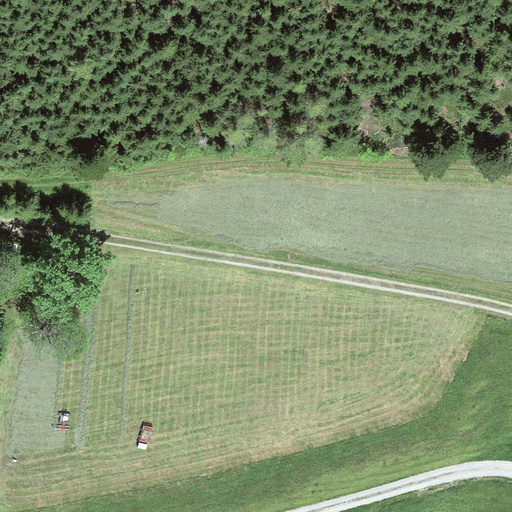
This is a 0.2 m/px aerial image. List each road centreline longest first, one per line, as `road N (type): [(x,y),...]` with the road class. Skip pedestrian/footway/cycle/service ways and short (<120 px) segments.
road 1 (track): [(0,221),(511,309)]
road 2 (track): [(511,466),(482,466),(298,511)]
